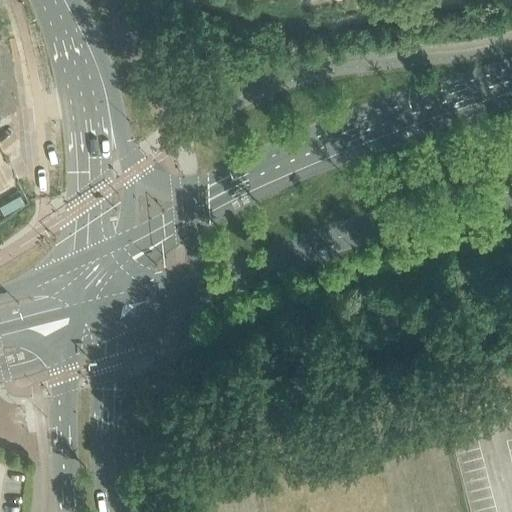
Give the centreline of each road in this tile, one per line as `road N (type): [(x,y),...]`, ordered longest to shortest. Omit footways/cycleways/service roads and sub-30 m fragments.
road 1 (secondary): [(115,305),(179,294),(511,192)]
road 2 (secondary): [(511,77),(333,137),(203,201)]
road 3 (tertiary): [(114,511),(106,423),(115,305)]
road 4 (tertiary): [(75,313),(66,406),(79,511)]
road 5 (tertiary): [(89,96),(80,264)]
